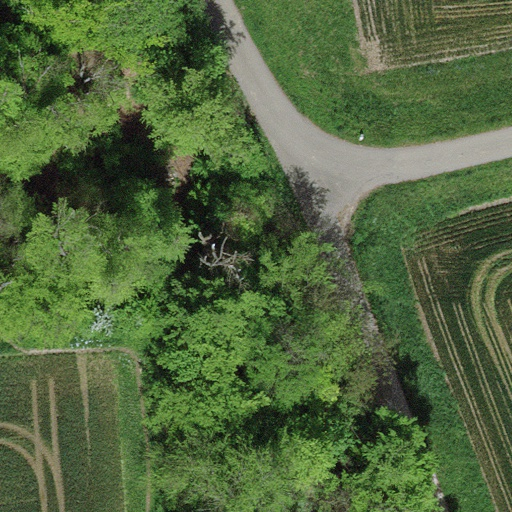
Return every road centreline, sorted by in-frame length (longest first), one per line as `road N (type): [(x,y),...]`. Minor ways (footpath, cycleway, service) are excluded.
road 1 (track): [(304,188),(511,142)]
road 2 (residential): [(224,0),(304,188)]
